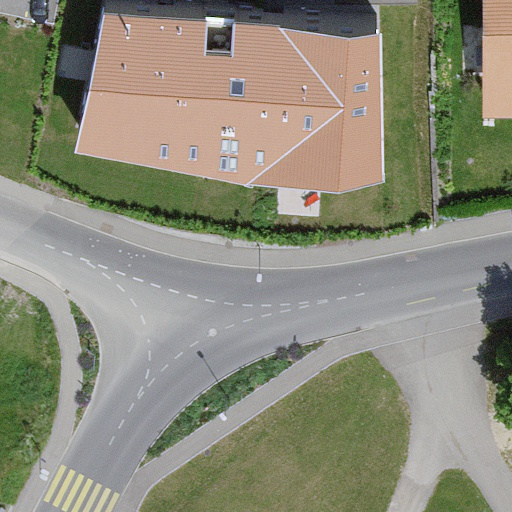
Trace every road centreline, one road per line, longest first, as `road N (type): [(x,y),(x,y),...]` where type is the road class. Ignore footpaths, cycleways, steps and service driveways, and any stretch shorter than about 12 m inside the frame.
road 1 (unclassified): [(511,265),(172,331)]
road 2 (unclassified): [(76,511),(172,331)]
road 3 (unclassified): [(172,331),(87,259),(0,228)]
